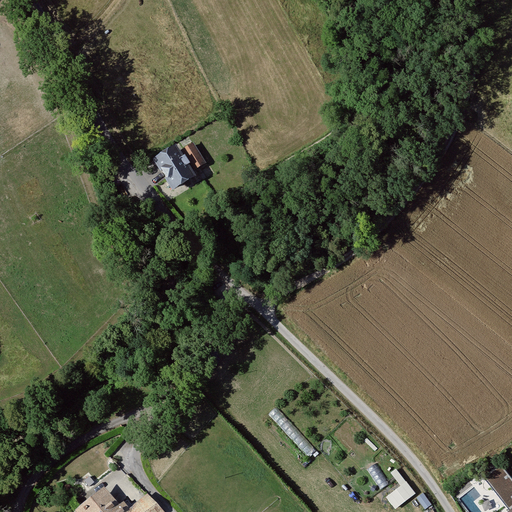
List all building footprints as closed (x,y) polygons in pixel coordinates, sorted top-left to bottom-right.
[(192,145),(183,150),(195,170),(204,164),(192,145)] [(180,160),(173,149),(154,160),(171,188),(190,176),(184,167),(187,165),(183,158),(180,160)] [(145,375),(132,386),(138,392),(151,381),(145,375)] [(484,476),(510,510),(511,509),(511,477),(501,463),(484,476)] [(397,467),(391,471),(401,484),(386,495),(396,507),(416,492),(397,467)] [(380,484),(388,483),(386,471),(378,472),(380,484)] [(104,494),(85,509),(86,511),(165,511),(158,503),(151,497),(150,498),(133,511),(126,511),(121,506),(116,510),(104,494)]
